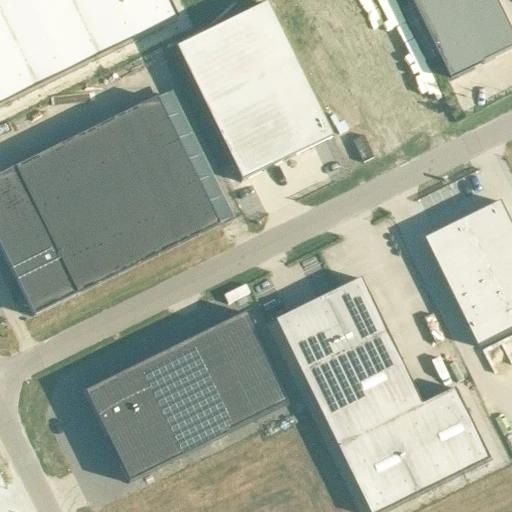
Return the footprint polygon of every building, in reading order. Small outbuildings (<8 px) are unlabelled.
[(0,0),(0,107),(6,105),(176,21),(165,0),(0,0)] [(511,28),(498,0),(409,0),(438,58),(440,57),(450,78),(482,63),(483,65),(511,50),(511,28)] [(266,4),(176,48),(241,182),(332,138),(266,4)] [(157,101),(0,177),(0,251),(32,318),(218,228),(157,101)] [(511,220),(503,202),(426,240),(480,348),(511,332),(511,220)] [(281,320),(278,322),(371,511),(388,511),(493,461),(458,389),(425,405),(364,279),(317,302),(319,306),(283,323),(281,320)] [(246,313),(85,392),(130,483),(291,404),(246,313)] [(344,511),(305,432),(141,511),(344,511)]
